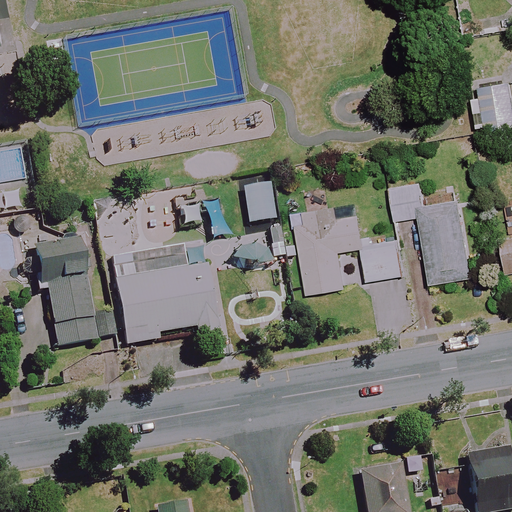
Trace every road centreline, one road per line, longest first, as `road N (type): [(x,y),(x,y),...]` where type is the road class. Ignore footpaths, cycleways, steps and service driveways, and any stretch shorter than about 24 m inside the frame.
road 1 (residential): [(0,445),(258,402)]
road 2 (residential): [(258,402),(511,358)]
